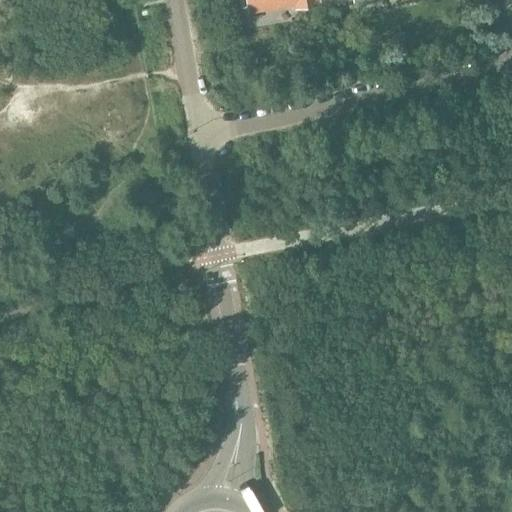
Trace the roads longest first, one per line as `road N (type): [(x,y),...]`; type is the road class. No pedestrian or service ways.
road 1 (residential): [(229,502),(242,393),(199,132)]
road 2 (residential): [(199,132),(510,61)]
road 3 (residential): [(174,0),(199,132)]
